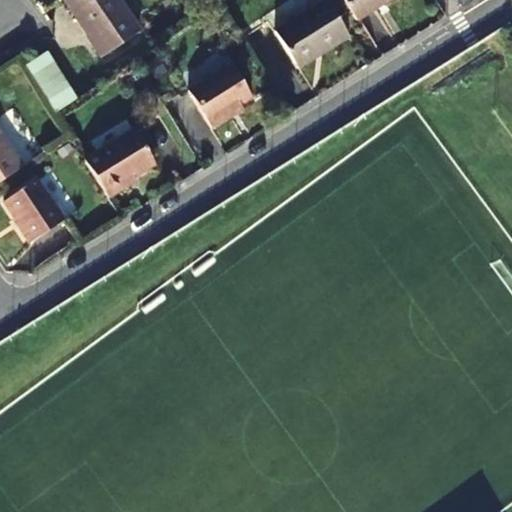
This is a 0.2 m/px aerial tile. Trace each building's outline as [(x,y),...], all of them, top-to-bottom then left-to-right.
[(103,57),(141,32),(119,0),(66,0),(103,57)] [(343,0),(356,22),(390,0),(395,0),(396,1),(398,0),(343,0)] [(348,38),(325,1),(274,32),(298,70),(348,38)] [(72,93),(55,65),(33,79),(50,107),(72,93)] [(230,65),(187,91),(211,129),(231,117),(228,112),(251,98),(230,65)] [(84,160),(107,197),(125,186),(123,182),(153,164),(132,130),(84,160)] [(0,181),(22,167),(0,133),(0,181)] [(35,181),(4,202),(21,226),(19,227),(30,243),(65,219),(51,198),(48,200),(35,181)]
